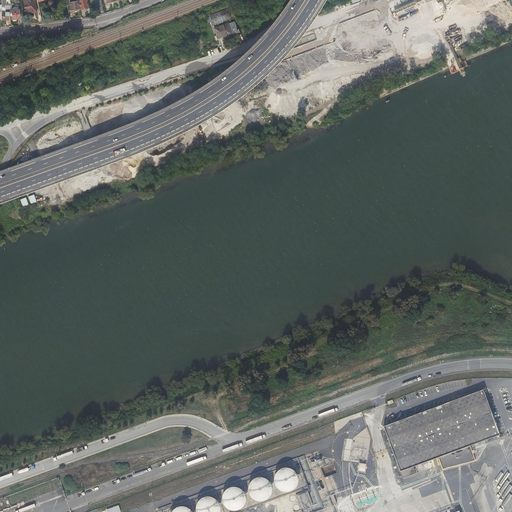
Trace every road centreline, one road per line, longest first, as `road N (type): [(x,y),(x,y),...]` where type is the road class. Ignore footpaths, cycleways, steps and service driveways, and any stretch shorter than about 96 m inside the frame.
road 1 (primary): [(0,192),(206,106),(256,67),(311,0)]
road 2 (primary): [(297,0),(252,54),(189,101),(0,178)]
road 3 (unclassified): [(53,112),(379,0)]
road 4 (residential): [(155,0),(94,22),(0,32)]
